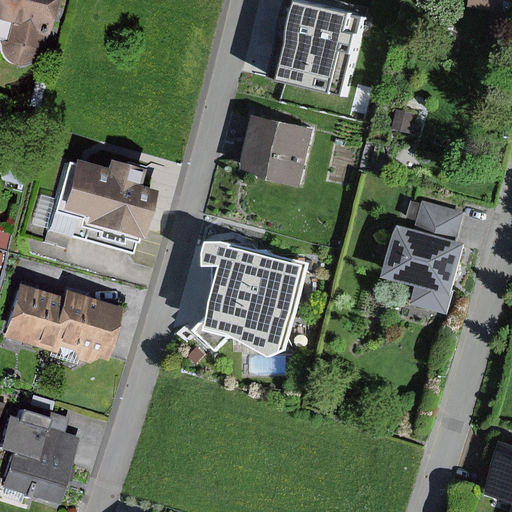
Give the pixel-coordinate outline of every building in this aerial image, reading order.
[(38,61),(52,0),(0,0),(0,21),(12,24),(5,53),(38,61)] [(303,0),(295,0),(279,61),(320,72),(337,9),(303,0)] [(257,123),(243,174),(295,187),(309,136),(257,123)] [(109,177),(76,169),(64,216),(135,236),(148,193),(124,185),(129,166),(113,162),(109,177)] [(411,237),(399,283),(423,289),(416,314),(451,323),(479,216),(440,206),(431,242),(411,237)] [(218,267),(203,329),(230,336),(267,358),(281,350),(304,266),(220,243),(204,244),(201,253),(201,269),(218,267)] [(68,296),(20,284),(6,337),(54,350),(54,345),(68,296)] [(68,296),(54,345),(110,361),(125,306),(70,290),(68,296)] [(41,462),(52,429),(54,421),(25,412),(22,421),(13,418),(3,451),(17,455),(41,462)] [(41,462),(17,455),(7,487),(62,504),(83,438),(52,429),(41,462)] [(511,442),(510,442),(496,489),(511,493),(511,442)]
